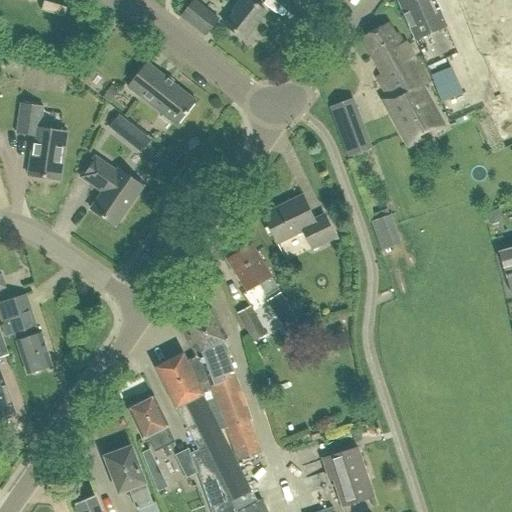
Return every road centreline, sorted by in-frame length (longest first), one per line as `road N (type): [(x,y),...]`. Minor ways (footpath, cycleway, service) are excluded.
road 1 (residential): [(10,511),(145,313)]
road 2 (residential): [(145,313),(276,118)]
road 3 (residential): [(276,118),(140,4),(125,0)]
road 4 (residential): [(0,222),(30,230),(145,313)]
road 5 (residential): [(276,118),(369,0)]
